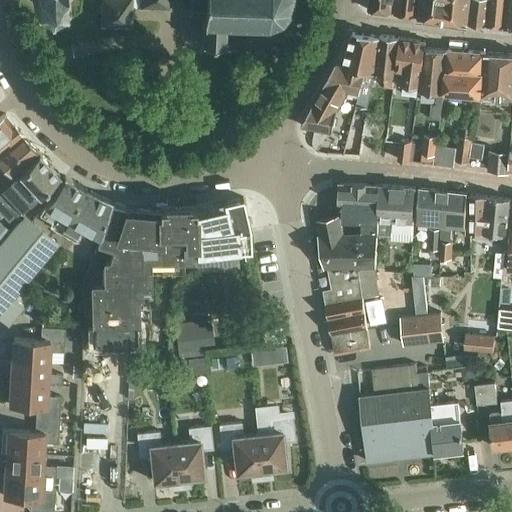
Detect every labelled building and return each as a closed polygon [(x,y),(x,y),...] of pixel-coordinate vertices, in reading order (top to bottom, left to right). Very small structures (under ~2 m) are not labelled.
[(31,0),(32,1),(33,0),(41,0),(46,3),(46,10),(52,10),(52,3),(58,0),(63,0),(67,2),(67,0),(31,0)] [(100,0),(100,25),(131,26),(132,6),(139,7),(170,8),(170,0),(190,0),(190,8),(188,10),(190,13),(192,11),(204,12),(203,37),(199,37),(198,41),(202,41),(202,45),(206,45),(206,41),(220,42),(220,46),(224,47),(224,43),(228,43),(229,39),(225,39),(226,18),(234,19),(234,23),(238,23),(239,19),(249,19),(249,24),(254,24),(254,19),(264,20),(264,24),(269,24),(269,19),(280,15),(283,20),(287,18),(284,13),(288,4),(294,6),(296,2),(290,0),(100,0)] [(367,0),(367,8),(390,11),(391,0),(367,0)] [(417,0),(394,0),(393,11),(416,14),(417,0)] [(417,0),(416,14),(465,20),(468,0),(417,0)] [(485,23),(487,0),(468,0),(465,20),(485,23)] [(502,25),(504,0),(487,0),(485,23),(502,25)] [(511,25),(511,0),(504,0),(502,25),(511,25)] [(360,85),(359,91),(356,103),(366,106),(374,73),(379,35),(352,30),(343,62),(364,69),(360,85)] [(396,39),(396,35),(380,33),(375,75),(384,76),(382,86),(392,87),(396,44),(398,45),(398,39),(396,39)] [(419,80),(423,44),(423,39),(396,35),(396,39),(398,39),(398,45),(396,67),(402,68),(401,82),(408,83),(408,79),(419,80)] [(442,92),(446,46),(423,44),(419,80),(408,79),(408,83),(420,84),(420,87),(435,89),(434,102),(430,102),(428,116),(439,118),(442,92)] [(478,94),(482,50),(446,46),(442,92),(443,92),(443,91),(478,94)] [(511,52),(482,50),(478,94),(511,97),(511,52)] [(348,88),(359,91),(360,85),(364,69),(343,62),(343,65),(337,63),(334,65),(300,124),(332,131),(339,109),(348,88)] [(363,132),(374,134),(378,113),(367,111),(363,132)] [(0,149),(21,131),(6,113),(0,117),(0,149)] [(13,176),(40,151),(21,131),(0,149),(0,164),(1,163),(13,176)] [(421,152),(435,154),(437,135),(423,133),(421,152)] [(455,159),(470,160),(472,137),(458,136),(455,159)] [(400,139),(397,159),(409,160),(411,140),(400,139)] [(486,166),(486,167),(507,170),(508,167),(508,165),(510,150),(489,148),(486,166)] [(0,211),(8,220),(16,212),(17,213),(61,173),(40,151),(13,176),(0,188),(0,211)] [(63,231),(84,188),(65,176),(45,202),(39,213),(52,220),(50,224),(63,231)] [(377,234),(378,215),(379,185),(340,183),(339,205),(345,205),(345,218),(363,219),(363,233),(377,234)] [(378,215),(377,234),(391,234),(391,240),(411,240),(413,221),(415,187),(380,185),(378,215)] [(441,223),(443,190),(418,187),(417,220),(441,223)] [(100,234),(112,198),(92,190),(84,188),(63,231),(74,238),(82,224),(100,234)] [(441,229),(440,257),(451,257),(451,252),(451,235),(453,224),(464,225),(467,193),(443,190),(441,222),(441,223),(441,229)] [(505,235),(507,220),(509,198),(470,194),(471,231),(505,235)] [(197,252),(231,246),(232,253),(252,252),(251,226),(243,197),(224,201),(225,203),(196,209),(196,206),(194,206),(197,252)] [(197,252),(194,206),(159,207),(160,209),(128,208),(128,205),(112,198),(100,234),(96,242),(113,250),(109,262),(105,262),(106,285),(94,286),(95,324),(138,324),(137,286),(149,286),(149,260),(198,257),(197,252)] [(0,316),(8,323),(23,304),(13,295),(58,242),(24,214),(0,243),(0,316)] [(377,234),(363,233),(345,233),(342,233),(339,215),(317,220),(319,235),(324,267),(327,266),(358,265),(376,265),(377,234)] [(0,221),(0,241),(10,229),(0,221)] [(441,229),(429,228),(428,248),(439,248),(441,229)] [(358,265),(327,266),(330,288),(328,288),(340,353),(369,347),(358,265)] [(498,326),(511,327),(511,304),(500,303),(498,326)] [(401,315),(404,344),(444,340),(441,311),(401,315)] [(12,360),(48,362),(49,351),(63,351),(65,328),(41,326),(40,339),(13,337),(12,360)] [(464,349),(493,351),(495,334),(465,332),(464,349)] [(220,360),(247,357),(245,335),(217,338),(220,360)] [(82,358),(94,358),(94,344),(83,343),(82,358)] [(264,349),(250,351),(252,364),(266,362),(264,349)] [(188,358),(190,373),(205,372),(203,356),(188,358)] [(47,373),(48,362),(12,360),(10,381),(47,384),(61,385),(62,374),(47,373)] [(137,362),(137,375),(162,375),(162,362),(137,362)] [(417,388),(428,387),(426,372),(415,373),(417,388)] [(46,395),(47,384),(10,381),(9,404),(36,406),(35,418),(59,419),(60,396),(46,395)] [(475,383),(477,403),(497,401),(495,381),(475,383)] [(430,412),(429,404),(428,387),(417,388),(359,395),(362,419),(430,412)] [(511,444),(511,399),(501,400),(502,409),(490,411),(494,446),(511,444)] [(430,447),(431,453),(462,449),(457,401),(429,404),(430,412),(434,441),(430,441),(430,447)] [(273,410),(254,412),(257,433),(262,479),(273,478),(272,468),(286,466),(283,441),(295,439),(292,415),(274,417),(273,410)] [(366,460),(431,453),(430,447),(430,441),(434,441),(430,412),(362,419),(366,460)] [(58,443),(59,419),(35,418),(34,430),(8,429),(6,451),(42,453),(43,442),(58,443)] [(262,479),(257,433),(242,435),(241,421),(218,423),(221,447),(233,446),(236,472),(250,470),(251,481),(262,479)] [(175,442),(180,488),(190,487),(189,477),(203,475),(201,449),(213,448),(210,424),(187,427),(189,441),(175,442)] [(180,488),(175,442),(160,444),(159,430),(136,432),(139,456),(151,455),(154,481),(167,479),(169,489),(180,488)] [(42,464),(42,453),(6,451),(5,473),(52,476),(56,476),(56,465),(42,464)] [(51,487),(52,476),(5,473),(4,496),(30,497),(29,510),(53,511),(55,488),(51,487)]
